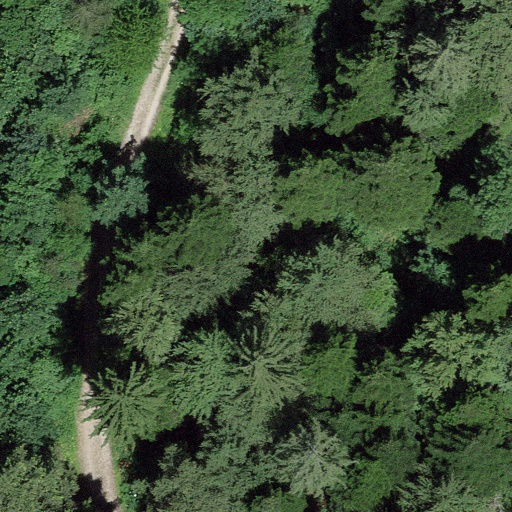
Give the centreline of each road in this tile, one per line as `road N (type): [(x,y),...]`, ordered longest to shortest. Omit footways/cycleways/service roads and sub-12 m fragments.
road 1 (track): [(172,0),(85,381)]
road 2 (track): [(107,511),(85,381)]
